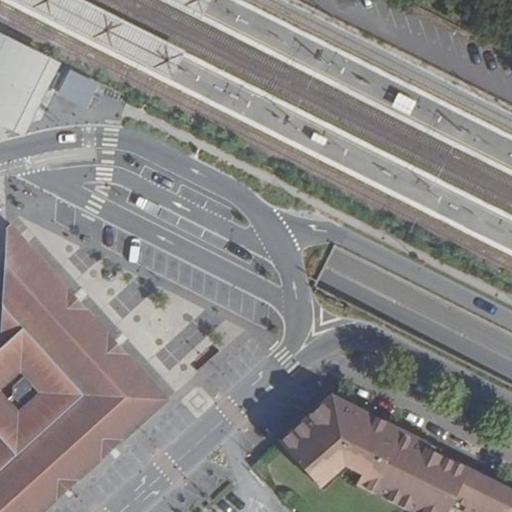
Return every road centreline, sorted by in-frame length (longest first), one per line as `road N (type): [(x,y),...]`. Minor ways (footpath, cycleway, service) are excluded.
road 1 (secondary): [(511,362),(141,184),(0,104)]
road 2 (tertiary): [(268,224),(234,192),(134,142),(88,137),(0,154)]
road 3 (tertiary): [(511,321),(346,239),(268,224)]
road 4 (tertiary): [(118,511),(298,352)]
road 5 (tertiary): [(298,352),(329,337),(370,337),(511,405)]
road 6 (tertiary): [(298,352),(293,282),(268,224)]
